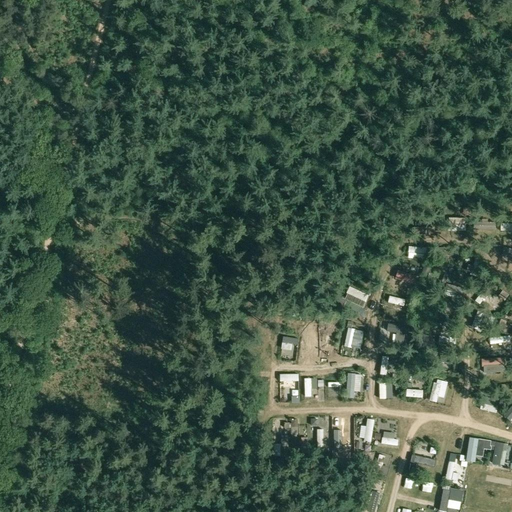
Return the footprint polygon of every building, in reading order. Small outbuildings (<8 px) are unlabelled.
[(454,239),(469,238),(469,225),(454,225),(454,239)] [(304,292),(300,286),(295,289),(299,295),(304,292)] [(346,300),(339,296),(337,296),(335,301),(337,302),(344,306),(346,300)] [(489,374),(507,374),(507,366),(490,366),(489,374)] [(388,384),(381,384),(382,400),(389,400),(388,384)] [(354,402),(369,405),(371,397),(363,395),(363,393),(356,391),(354,402)] [(499,416),(501,408),(484,405),(483,413),(499,416)] [(352,424),(337,423),(336,432),(351,434),(352,424)] [(400,449),(401,440),(385,438),(384,447),(400,449)] [(471,463),(478,464),(480,454),(485,455),(488,442),(477,439),(471,463)] [(504,468),(506,445),(497,444),(495,467),(504,468)] [(439,461),(429,459),(427,467),(437,470),(439,461)] [(391,475),(391,469),(386,469),(386,462),(379,462),(379,475),(391,475)] [(451,464),(450,482),(457,483),(458,464),(451,464)] [(449,490),(442,489),(438,510),(446,511),(448,499),(460,501),(462,490),(450,488),(449,490)] [(461,511),(462,511),(464,503),(451,500),(449,510),(461,511)]
